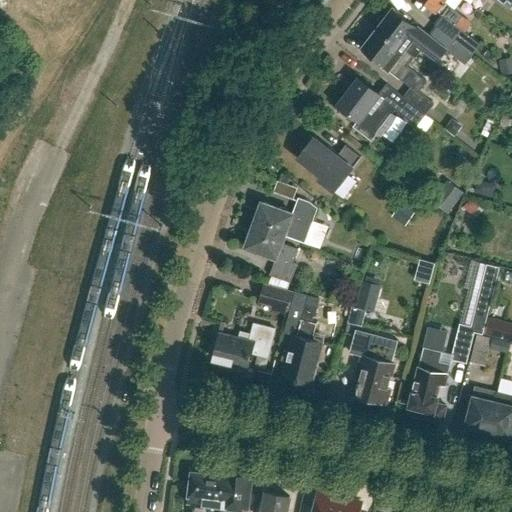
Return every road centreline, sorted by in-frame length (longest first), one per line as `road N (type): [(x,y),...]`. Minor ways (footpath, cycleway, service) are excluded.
road 1 (unclassified): [(156,411),(190,269),(238,130),(341,0)]
road 2 (residential): [(511,493),(156,411)]
road 3 (track): [(128,0),(55,145)]
